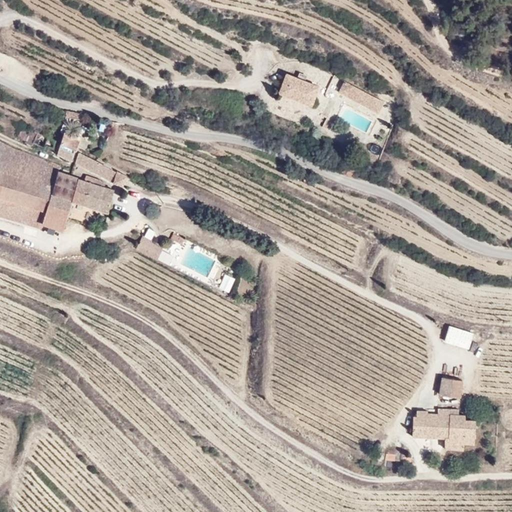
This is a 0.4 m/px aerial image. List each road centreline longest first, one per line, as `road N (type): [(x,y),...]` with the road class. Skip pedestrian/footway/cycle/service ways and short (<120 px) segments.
road 1 (tertiary): [(0,78),(52,101),(243,141),(410,205),(488,251),(511,252)]
road 2 (track): [(511,75),(453,54),(426,0)]
